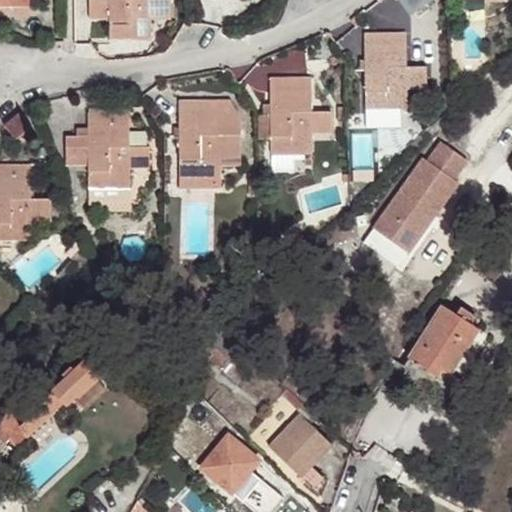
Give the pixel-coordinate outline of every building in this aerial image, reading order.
[(0,0),(0,8),(33,8),(32,0),(0,0)] [(92,0),(92,18),(112,19),(113,39),(152,37),(153,18),(173,17),(172,0),(92,0)] [(400,0),(410,14),(429,0),(400,0)] [(366,106),(409,104),(408,84),(429,84),(428,64),(408,64),(407,32),(365,32),(366,106)] [(279,93),(273,93),(272,103),(273,139),(273,154),(306,153),(315,153),(315,133),(334,134),(334,111),(314,111),(313,77),(279,77),(279,93)] [(180,178),(222,177),(222,166),(222,158),(242,157),(242,115),(233,100),(181,100),(181,127),(181,137),(180,178)] [(273,139),(272,103),(265,103),(265,114),(261,114),(261,139),(273,139)] [(348,107),(339,107),(340,122),(348,122),(348,107)] [(99,128),(90,128),(90,134),(80,134),(80,136),(78,136),(68,136),(68,158),(74,158),(74,159),(91,158),(91,165),(91,189),(132,189),(132,168),(151,167),(151,146),(149,146),(131,147),(131,131),(131,111),(98,112),(99,128)] [(90,112),(90,128),(99,128),(98,112),(90,112)] [(0,121),(0,139),(2,142),(18,129),(9,119),(6,116),(0,121)] [(78,136),(80,136),(80,134),(90,134),(90,128),(78,128),(78,136)] [(131,131),(131,147),(149,146),(149,131),(131,131)] [(467,158),(441,140),(427,159),(423,156),(374,226),(408,250),(458,181),(453,178),(467,158)] [(315,153),(306,153),(306,164),(315,164),(315,153)] [(242,165),(242,157),(222,158),(222,166),(242,165)] [(0,170),(0,238),(31,238),(31,220),(53,219),(52,199),(32,199),(32,164),(0,164),(0,170)] [(511,228),(506,225),(496,239),(511,249),(511,247),(511,228)] [(305,234),(297,226),(287,237),(294,245),(305,234)] [(511,249),(496,239),(487,234),(471,259),(496,276),(511,249)] [(58,276),(70,287),(97,258),(85,246),(58,276)] [(415,382),(420,375),(426,367),(437,372),(440,367),(450,371),(451,370),(479,326),(443,302),(398,371),(415,382)] [(216,324),(185,356),(202,369),(208,362),(219,371),(239,343),(216,324)] [(51,394),(62,406),(64,407),(102,370),(89,356),(51,393),(51,394)] [(426,367),(420,375),(454,395),(466,378),(451,370),(450,371),(440,367),(437,372),(426,367)] [(301,412),(299,415),(313,427),(320,420),(288,389),(283,395),(301,412)] [(40,410),(50,418),(62,406),(51,394),(38,408),(40,410)] [(204,424),(215,413),(195,394),(188,410),(201,421),(204,424)] [(187,438),(201,421),(188,410),(187,408),(176,428),(180,432),(187,438)] [(21,427),(8,409),(0,424),(0,446),(4,451),(16,441),(19,446),(29,439),(21,427)] [(29,439),(31,442),(51,421),(50,418),(40,410),(21,427),(29,439)] [(299,415),(269,447),(321,498),(327,482),(312,467),(332,445),(313,427),(299,415)] [(202,467),(232,493),(251,472),(259,460),(228,435),(202,467)] [(181,447),(174,454),(183,462),(190,456),(181,447)] [(199,470),(194,475),(222,504),(228,498),(215,485),(199,470)] [(251,472),(232,493),(240,500),(259,479),(251,472)] [(144,511),(135,502),(130,511),(144,511)]
